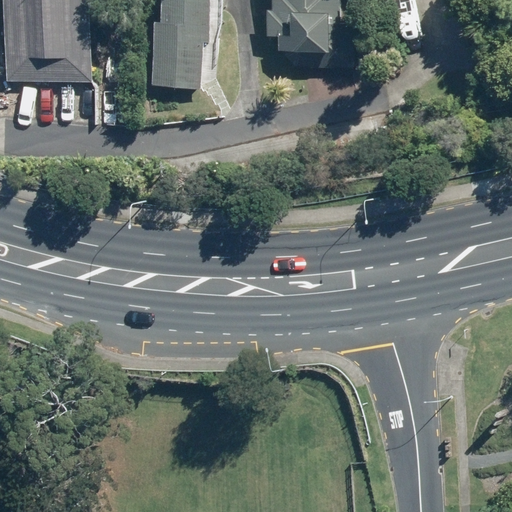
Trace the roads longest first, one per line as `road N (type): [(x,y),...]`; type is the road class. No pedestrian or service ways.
road 1 (primary): [(0,252),(109,282),(257,287),(386,275)]
road 2 (residential): [(422,511),(386,275)]
road 3 (primary): [(386,275),(511,247)]
